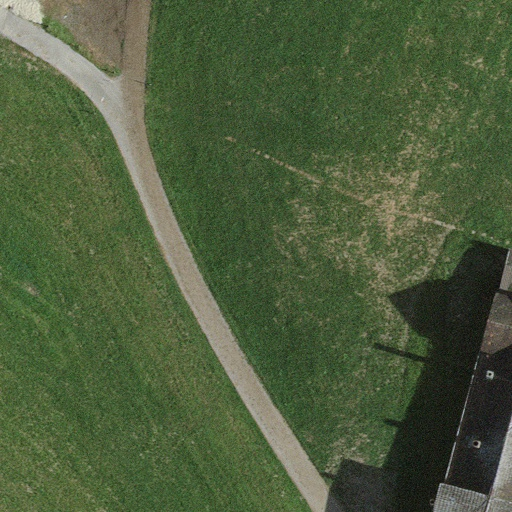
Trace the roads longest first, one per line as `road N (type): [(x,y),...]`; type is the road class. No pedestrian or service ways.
road 1 (track): [(329,511),(247,389),(191,281),(126,122),(143,0)]
road 2 (track): [(126,122),(0,27)]
